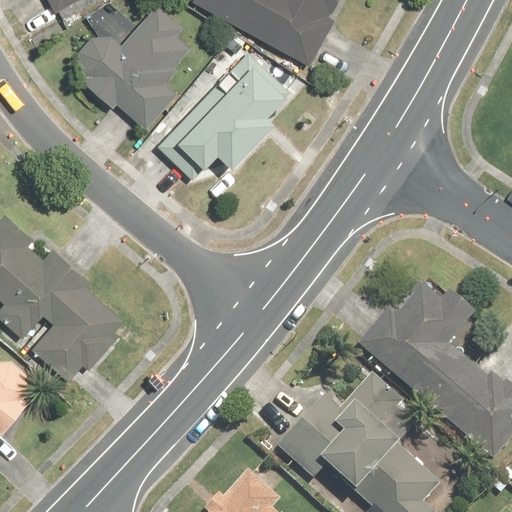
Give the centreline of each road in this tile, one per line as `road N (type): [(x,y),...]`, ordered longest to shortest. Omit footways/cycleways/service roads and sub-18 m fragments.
road 1 (residential): [(257,315),(71,161),(0,76)]
road 2 (residential): [(81,511),(257,315)]
road 3 (residential): [(257,315),(387,149)]
road 4 (residential): [(387,149),(463,0)]
road 5 (residential): [(387,149),(511,232)]
